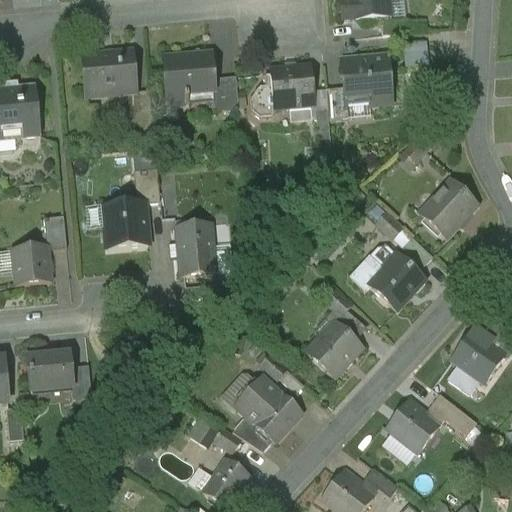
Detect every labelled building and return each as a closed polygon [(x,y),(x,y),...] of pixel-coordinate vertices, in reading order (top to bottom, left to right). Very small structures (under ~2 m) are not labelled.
[(351,0),(352,7),(341,8),(342,26),(354,25),(354,27),(380,25),(381,28),(388,28),(386,5),(403,4),(402,0),(351,0)] [(381,28),(380,29),(382,43),(407,40),(406,26),(388,28),(381,28)] [(131,56),(112,58),(112,61),(83,63),(86,103),(89,103),(88,97),(105,95),(106,101),(135,99),(131,56)] [(210,61),(162,65),(167,111),(185,110),(185,113),(188,113),(187,103),(212,101),(214,101),(213,86),(210,61)] [(375,68),(340,71),(343,97),(344,109),(345,109),(368,106),(369,112),(391,110),(387,64),(375,66),(375,68)] [(310,71),(269,75),(271,92),(259,93),(253,100),(254,104),(251,107),(251,117),(253,118),(259,124),(269,123),(274,117),(314,113),(310,71)] [(235,84),(213,86),(214,101),(212,101),(214,118),(238,116),(235,84)] [(17,88),(0,89),(0,147),(40,143),(35,91),(17,92),(17,88)] [(343,97),(325,99),(328,128),(346,127),(345,109),(344,109),(343,97)] [(149,104),(128,107),(131,138),(153,136),(149,104)] [(428,134),(404,161),(414,170),(439,144),(428,134)] [(156,176),(133,178),(136,210),(143,209),(144,211),(159,210),(156,176)] [(476,213),(449,189),(419,223),(445,247),(476,213)] [(136,210),(103,213),(107,256),(148,253),(144,211),(143,209),(136,210)] [(402,237),(385,221),(375,232),(392,247),(402,237)] [(63,223),(44,225),(46,253),(48,253),(48,257),(66,255),(63,223)] [(211,230),(174,234),(179,285),(216,281),(211,230)] [(432,265),(411,245),(401,256),(422,276),(432,265)] [(46,253),(11,257),(15,293),(51,289),(48,257),(48,253),(46,253)] [(424,288),(395,262),(382,276),(368,263),(348,285),(364,300),(369,295),(395,319),(424,288)] [(216,292),(184,295),(185,307),(217,303),(216,292)] [(350,314),(333,298),(323,309),(340,324),(350,314)] [(361,356),(333,330),(304,361),(333,387),(361,356)] [(511,341),(501,334),(495,344),(511,356),(511,341)] [(492,349),(473,337),(450,369),(483,392),(502,365),(488,355),(492,349)] [(47,361),(27,364),(30,399),(32,399),(31,397),(70,393),(72,393),(70,374),(68,359),(67,360),(67,361),(48,363),(47,361)] [(285,378),(269,363),(259,373),(276,389),(285,378)] [(88,372),(70,374),(72,393),(70,393),(72,406),(91,404),(88,372)] [(262,386),(235,416),(245,425),(272,450),(274,451),(301,422),(262,386)] [(475,432),(438,403),(426,419),(427,420),(423,425),(437,436),(443,428),(465,445),(475,432)] [(409,406),(385,437),(417,462),(437,436),(423,425),(427,420),(426,419),(409,406)] [(20,415),(6,416),(9,448),(23,446),(20,415)] [(272,450),(245,425),(231,441),(261,461),(272,450)] [(240,449),(220,437),(212,449),(232,461),(240,449)] [(225,468),(211,489),(203,500),(202,501),(217,511),(229,511),(236,503),(235,503),(247,486),(248,486),(248,485),(225,468)] [(345,477),(320,508),(324,511),(367,511),(372,506),(371,506),(377,498),(364,488),(362,490),(345,477)] [(397,497),(371,477),(363,487),(364,488),(377,498),(389,507),(397,497)]
